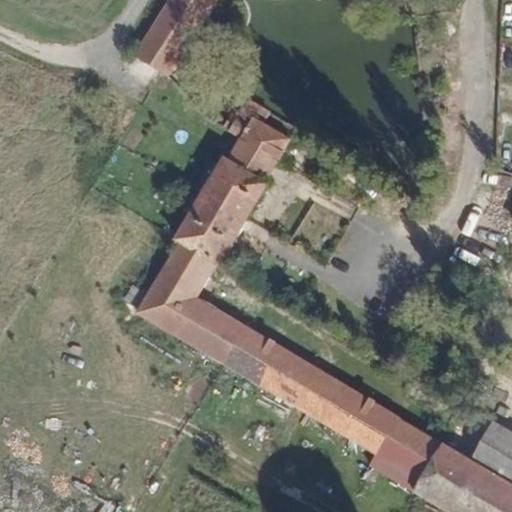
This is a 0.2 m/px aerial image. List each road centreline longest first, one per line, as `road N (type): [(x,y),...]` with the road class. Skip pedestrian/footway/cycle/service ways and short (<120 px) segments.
road 1 (unknown): [(276,205),(389,225),(450,204),(470,165),(477,96),(468,0)]
road 2 (track): [(0,31),(42,53),(88,63),(116,56),(151,0)]
